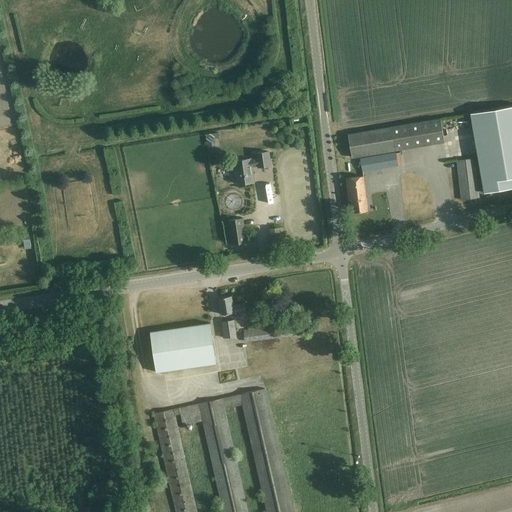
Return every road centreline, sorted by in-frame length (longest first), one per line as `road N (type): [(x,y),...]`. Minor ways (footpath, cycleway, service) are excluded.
road 1 (tertiary): [(0,307),(338,252)]
road 2 (unclassified): [(371,511),(338,252)]
road 3 (unclassified): [(338,252),(309,0)]
road 4 (tertiary): [(338,252),(511,208)]
